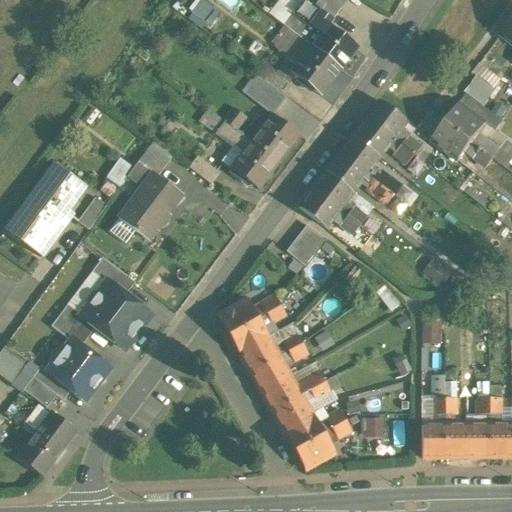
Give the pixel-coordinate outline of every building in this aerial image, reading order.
[(204,0),(195,0),(187,10),(207,28),(220,14),(204,0)] [(331,22),(303,0),(302,1),(282,27),(310,48),(325,27),(326,28),(331,22)] [(301,0),(302,1),(303,0),(331,22),(347,0),(301,0)] [(511,22),(502,37),(511,44),(511,22)] [(325,27),(310,48),(339,70),(354,50),(326,28),(325,27)] [(339,70),(310,48),(290,73),(319,96),(339,70)] [(483,65),(466,90),(485,103),(502,78),(483,65)] [(287,97),(256,74),(242,92),(272,115),(272,116),(287,97)] [(511,96),(502,90),(493,105),(506,113),(511,103),(511,96)] [(405,123),(379,103),(365,121),(392,141),(400,131),(405,123)] [(486,127),(459,106),(445,125),(472,145),(479,135),(486,127)] [(244,118),(233,110),(224,122),(235,131),(244,118)] [(272,116),(272,115),(251,143),(277,162),(298,135),(272,116)] [(392,141),(365,121),(352,138),(378,159),(386,148),(392,141)] [(235,131),(224,122),(214,135),(225,144),(235,131)] [(445,125),(431,142),(458,162),(465,155),(472,145),(445,125)] [(400,131),(392,141),(412,157),(420,147),(407,137),(408,136),(400,131)] [(500,151),(479,135),(472,145),(493,161),(500,151)] [(378,159),(352,138),(338,156),(365,176),(370,169),(378,159)] [(392,141),(386,148),(390,151),(392,149),(396,151),(392,157),(405,166),(412,157),(392,141)] [(172,158),(152,143),(137,164),(152,175),(152,174),(157,178),(172,158)] [(277,162),(251,143),(230,170),(256,190),(277,162)] [(493,161),(472,145),(465,155),(486,170),(493,161)] [(365,176),(338,156),(325,173),(351,194),(360,183),(365,176)] [(106,178),(119,187),(132,166),(119,158),(106,178)] [(218,176),(195,159),(187,169),(210,186),(218,176)] [(82,191),(50,168),(4,231),(40,258),(52,241),(48,238),(82,191)] [(370,169),(365,176),(392,197),(400,187),(380,173),(377,177),(373,175),(375,173),(370,169)] [(351,194),(325,173),(311,191),(338,211),(344,204),(351,194)] [(152,175),(117,221),(146,242),(181,196),(157,178),(152,174),(152,175)] [(365,176),(360,183),(364,187),(366,184),(369,187),(366,192),(385,206),(392,197),(365,176)] [(338,211),(311,191),(297,209),(324,230),(331,221),(338,211)] [(105,207),(94,199),(76,223),(88,231),(105,207)] [(348,207),(344,204),(338,211),(359,227),(366,217),(349,205),(348,207)] [(359,227),(338,211),(331,221),(352,236),(359,227)] [(325,241),(307,227),(300,236),(318,250),(325,241)] [(318,250),(300,236),(293,245),(311,259),(318,250)] [(311,259),(293,245),(286,254),(304,268),(311,259)] [(134,284),(101,259),(91,273),(104,283),(105,282),(124,296),(134,284)] [(376,286),(363,276),(355,285),(368,296),(376,286)] [(79,316),(78,317),(94,329),(123,351),(149,316),(124,296),(105,282),(104,283),(79,316)] [(273,297),(251,310),(256,320),(265,315),(279,307),(273,297)] [(245,300),(215,317),(226,337),(256,320),(251,310),(245,300)] [(94,329),(78,317),(79,316),(66,306),(58,317),(87,339),(94,329)] [(285,318),(279,307),(265,315),(271,325),(285,318)] [(87,339),(58,317),(50,328),(69,342),(70,341),(80,348),(87,339)] [(256,320),(226,337),(238,356),(238,355),(267,339),(256,320)] [(441,344),(441,320),(423,320),(423,344),(441,344)] [(295,335),(276,345),(273,350),(278,358),(301,345),(295,335)] [(267,339),(238,355),(238,356),(249,375),(278,358),(273,350),(267,339)] [(80,348),(70,341),(69,342),(65,347),(60,349),(55,352),(52,356),(50,361),(50,367),(47,372),(46,373),(70,391),(84,402),(108,370),(80,348)] [(301,345),(278,358),(282,366),(288,367),(307,356),(301,345)] [(28,363),(5,346),(0,352),(0,377),(11,386),(28,363)] [(278,358),(249,375),(259,394),(289,377),(282,366),(278,358)] [(47,372),(40,367),(31,379),(62,402),(70,391),(46,373),(47,372)] [(317,372),(293,385),(300,397),(308,392),(322,384),(323,384),(317,372)] [(289,377),(259,394),(270,413),(300,397),(293,385),(289,377)] [(322,384),(308,392),(314,402),(328,395),(322,384)] [(300,397),(270,413),(281,432),(310,416),(310,415),(300,397)] [(499,399),(487,400),(487,426),(497,425),(497,422),(499,422),(499,399)] [(431,400),(420,400),(420,427),(420,426),(431,426),(431,400)] [(443,426),(443,400),(431,400),(431,426),(443,426)] [(455,415),(455,400),(443,400),(443,426),(465,426),(465,416),(455,415)] [(487,426),(487,400),(475,400),(475,416),(476,421),(478,421),(478,426),(487,426)] [(50,412),(16,459),(42,478),(76,431),(50,412)] [(338,412),(316,424),(322,435),(344,422),(338,412)] [(310,416),(281,432),(280,432),(291,451),(322,435),(316,424),(311,415),(310,415),(310,416)] [(475,416),(465,416),(465,426),(478,426),(478,421),(476,421),(475,416)] [(366,436),(381,437),(381,419),(366,419),(366,436)] [(344,422),(322,435),(328,445),(350,433),(344,422)] [(497,425),(487,426),(487,459),(509,459),(509,425),(497,425)] [(443,460),(443,426),(431,426),(420,426),(420,427),(420,460),(443,460)] [(465,426),(443,426),(443,460),(465,459),(465,426)] [(478,426),(465,426),(465,459),(487,459),(487,426),(478,426)] [(322,435),(291,451),(303,472),(333,455),(328,445),(322,435)]
